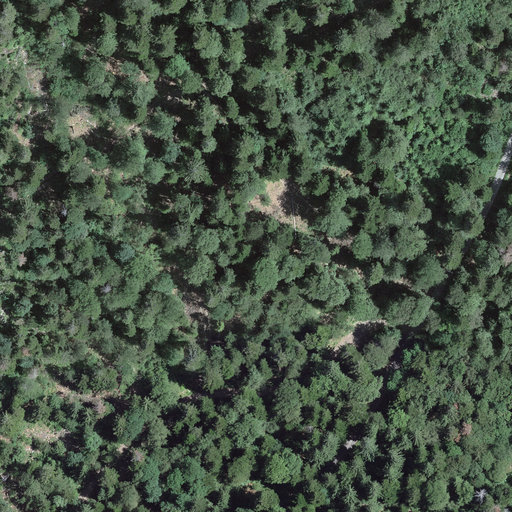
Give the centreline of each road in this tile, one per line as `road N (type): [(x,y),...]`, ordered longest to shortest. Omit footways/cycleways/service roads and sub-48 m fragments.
road 1 (unclassified): [(511,144),(341,454),(273,511)]
road 2 (track): [(75,511),(145,422),(181,403),(324,374),(369,323),(424,307)]
road 3 (track): [(357,0),(216,76),(0,211)]
